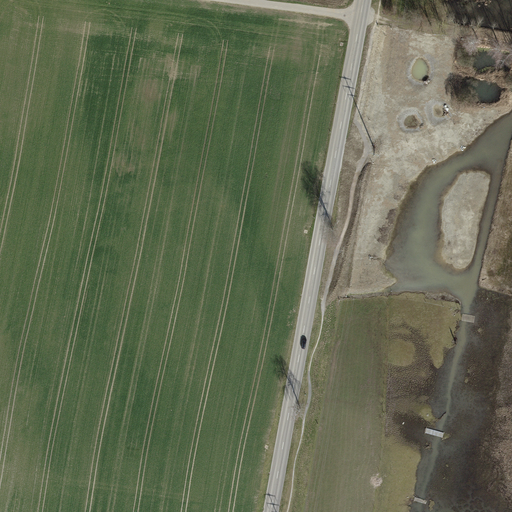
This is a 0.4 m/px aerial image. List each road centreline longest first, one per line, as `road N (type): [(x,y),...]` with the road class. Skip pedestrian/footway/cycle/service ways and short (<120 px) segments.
road 1 (unclassified): [(364,0),(271,511)]
road 2 (track): [(245,0),(511,38)]
